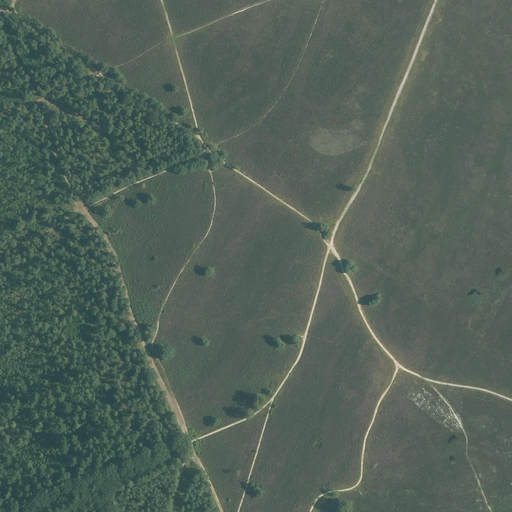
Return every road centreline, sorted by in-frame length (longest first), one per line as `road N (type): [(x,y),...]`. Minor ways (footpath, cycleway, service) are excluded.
road 1 (track): [(161,0),(205,151),(318,230),(367,325),(399,367),(511,401)]
road 2 (track): [(75,208),(112,250),(148,358),(189,443)]
road 3 (track): [(200,139),(3,10),(13,0)]
road 4 (track): [(0,9),(75,208)]
road 5 (track): [(33,511),(186,445)]
road 6 (track): [(112,477),(83,447),(52,389),(0,405)]
road 7 (track): [(75,208),(99,161),(99,134),(41,98)]
